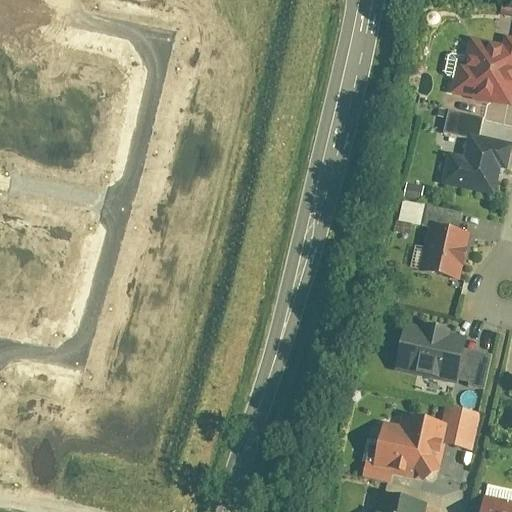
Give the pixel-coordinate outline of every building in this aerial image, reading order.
[(511,49),(465,41),(453,101),(511,112),(511,49)] [(511,149),(464,141),(455,187),(503,196),(511,149)] [(401,203),(396,222),(417,227),(421,208),(401,203)] [(472,240),(436,234),(427,282),(463,289),(472,240)] [(468,343),(411,332),(402,381),(459,391),(468,343)] [(405,430),(383,426),(374,474),(437,485),(448,426),(407,418),(405,430)] [(511,511),(511,503),(485,498),(482,511),(511,511)]
